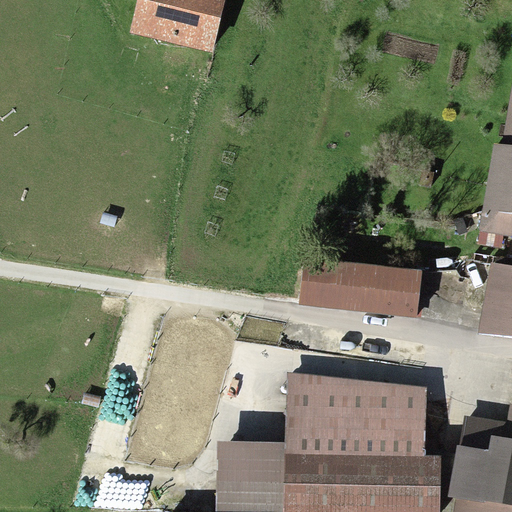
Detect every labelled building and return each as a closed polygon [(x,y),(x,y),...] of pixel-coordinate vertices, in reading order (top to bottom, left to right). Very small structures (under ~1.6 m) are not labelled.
[(229,0),(144,0),(136,39),(168,46),(164,67),(189,72),(194,51),(218,57),(229,0)] [(511,107),(503,155),(494,154),(479,236),(511,242),(511,107)] [(421,280),(307,269),(302,312),(417,324),(421,280)] [(511,277),(500,275),(488,340),(511,344),(511,277)] [(287,464),(427,466),(428,398),(288,382),(287,458),(287,464)] [(511,428),(469,424),(467,446),(510,453),(511,428)] [(511,511),(511,453),(510,453),(467,446),(456,511),(511,511)] [(286,511),(287,464),(287,458),(251,457),(249,511),(286,511)] [(287,464),(286,511),(444,511),(446,467),(427,466),(287,464)]
